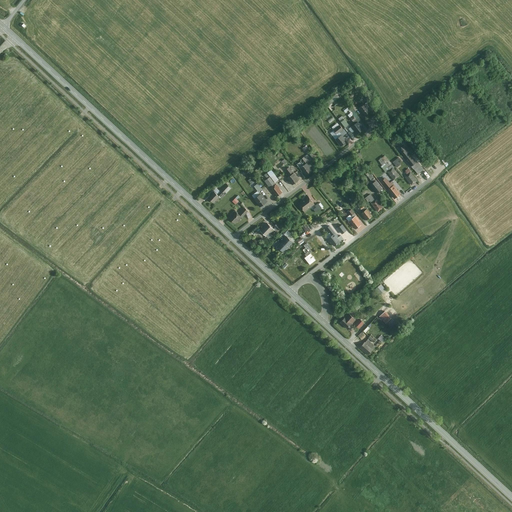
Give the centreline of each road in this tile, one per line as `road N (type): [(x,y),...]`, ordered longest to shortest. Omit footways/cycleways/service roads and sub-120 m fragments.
road 1 (secondary): [(3,27),(231,239)]
road 2 (secondary): [(290,292),(511,497)]
road 3 (residential): [(290,292),(438,169)]
road 4 (residential): [(231,239),(372,131)]
